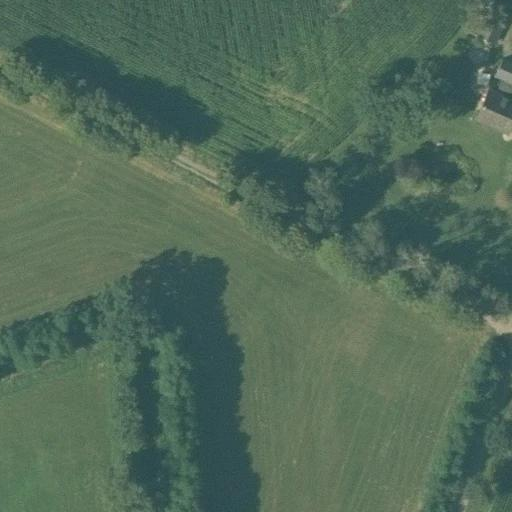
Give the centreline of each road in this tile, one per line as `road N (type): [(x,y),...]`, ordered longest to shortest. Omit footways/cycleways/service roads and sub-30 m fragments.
road 1 (unclassified): [(511,320),(0,45)]
road 2 (unclassified): [(455,511),(511,364)]
